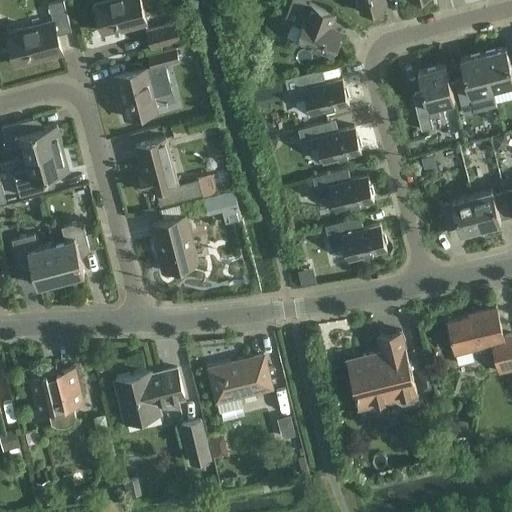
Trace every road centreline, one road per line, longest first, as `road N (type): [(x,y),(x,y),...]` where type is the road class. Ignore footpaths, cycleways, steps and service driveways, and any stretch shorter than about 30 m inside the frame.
road 1 (residential): [(511,6),(392,37),(371,61),(427,285)]
road 2 (residential): [(143,324),(427,285)]
road 3 (residential): [(72,96),(84,107),(143,324)]
road 4 (residential): [(0,329),(143,324)]
